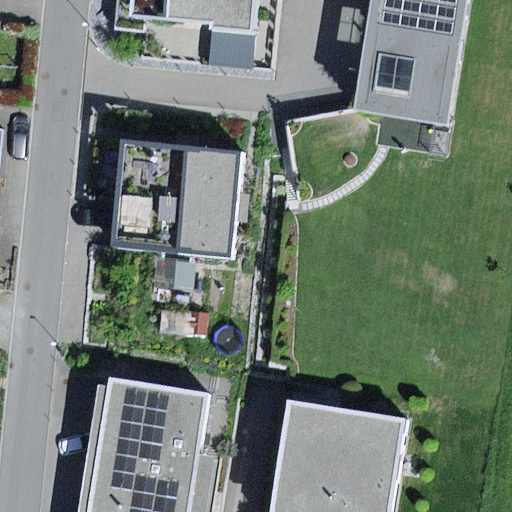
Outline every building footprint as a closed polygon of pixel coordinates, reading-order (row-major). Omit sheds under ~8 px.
[(257,0),(136,0),(134,20),(214,27),(255,30),(257,0)] [(468,0),(375,0),(372,23),(463,37),(468,0)] [(463,37),(372,23),(358,111),(450,125),(463,37)] [(255,30),(214,27),(211,66),(252,69),(255,30)] [(359,197),(358,111),(284,121),(299,207),(359,197)] [(189,150),(124,144),(114,248),(233,259),(243,155),(189,150)] [(188,511),(206,396),(112,382),(92,511),(188,511)] [(393,511),(406,420),(287,404),(272,511),(393,511)]
